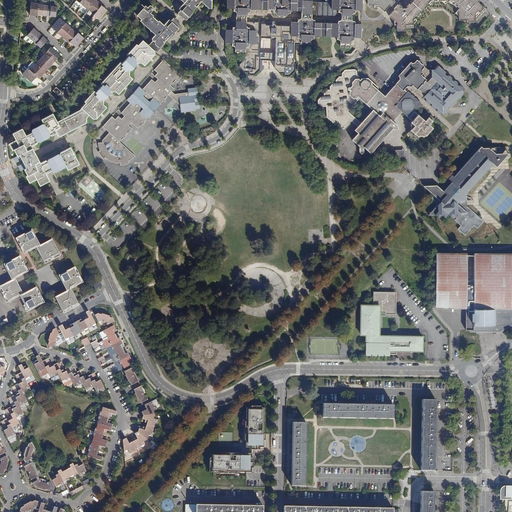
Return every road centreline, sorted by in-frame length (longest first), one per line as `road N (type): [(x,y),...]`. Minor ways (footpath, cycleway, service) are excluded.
road 1 (residential): [(88,243),(179,150),(209,142),(230,123),(236,100),(218,55),(219,0)]
road 2 (residential): [(11,486),(79,505),(98,490),(121,413),(98,368),(28,342)]
road 3 (residential): [(280,370),(208,400),(173,392),(150,369),(113,290)]
road 4 (residential): [(460,371),(280,370)]
road 5 (residential): [(280,370),(276,511)]
